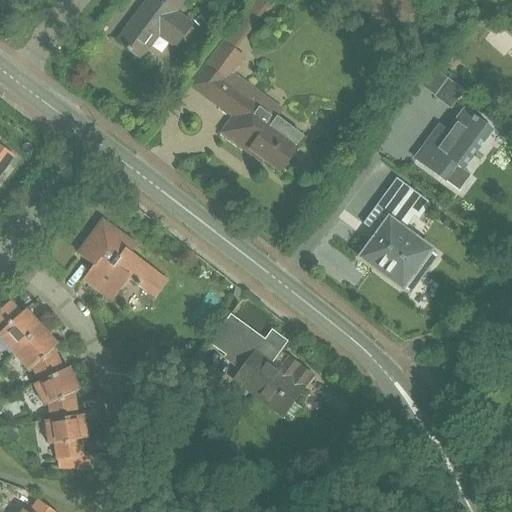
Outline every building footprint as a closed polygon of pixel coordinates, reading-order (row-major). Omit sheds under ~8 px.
[(191,24),(177,13),(171,8),(176,0),(146,0),(116,41),(139,59),(159,33),(175,46),(191,24)] [(305,138),(277,118),(274,116),(273,117),(258,107),(260,104),(235,86),(226,79),(243,57),(235,51),(272,0),(254,0),(223,42),(221,41),(187,87),(233,120),(223,133),(241,147),(242,144),(280,172),(305,138)] [(413,0),(361,0),(358,4),(406,41),(428,11),(413,0)] [(450,108),(463,90),(447,79),(434,96),(450,108)] [(444,180),(456,164),(462,169),(491,130),(465,111),(449,134),(439,126),(415,159),(444,180)] [(0,175),(14,157),(0,146),(0,175)] [(371,243),(360,258),(375,269),(376,268),(387,276),(386,277),(410,295),(420,281),(438,256),(430,250),(430,249),(415,238),(413,240),(402,232),(413,216),(418,220),(430,203),(411,189),(398,205),(401,208),(381,236),(380,235),(379,236),(379,237),(379,238),(380,238),(375,244),(374,244),(373,244),(371,243)] [(132,254),(137,247),(102,222),(78,255),(93,266),(84,280),(113,301),(129,280),(152,297),(166,278),(132,254)] [(0,332),(0,340),(12,354),(41,328),(25,310),(20,314),(9,302),(0,309),(0,331),(0,332)] [(282,416),(303,387),(312,374),(293,360),(284,373),(271,363),(287,341),(271,330),(264,339),(229,314),(209,341),(244,366),(234,381),(282,416)] [(57,345),(41,328),(12,354),(28,372),(32,368),(39,382),(63,371),(52,349),(57,345)] [(49,404),(51,420),(77,417),(73,393),(79,390),(69,368),(63,371),(39,382),(33,385),(44,406),(49,404)] [(84,416),(77,417),(51,420),(45,421),(49,445),(55,444),(57,460),(83,456),(81,441),(87,440),(84,416)] [(53,511),(37,500),(27,511),(25,511),(23,510),(20,511),(53,511)]
